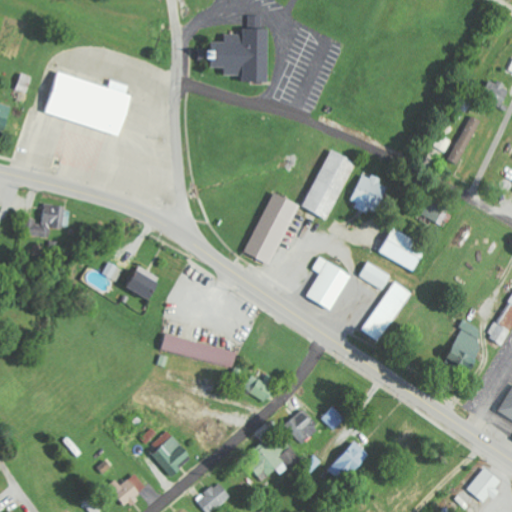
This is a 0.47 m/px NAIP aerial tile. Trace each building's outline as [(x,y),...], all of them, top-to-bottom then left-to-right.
[(272,28),(247,28),(247,34),(228,34),(228,43),(202,43),(202,59),(213,59),(213,67),(228,67),(228,75),(247,75),(247,81),(272,81),(272,28)] [(46,110),(59,72),(134,98),(120,136),(46,110)] [(18,89),(27,93),(35,78),(26,73),(18,89)] [(481,95),(501,108),(511,91),(511,90),(492,78),(481,95)] [(0,131),(8,133),(14,105),(0,101),(0,131)] [(451,159),(462,165),(482,121),(471,116),(451,159)] [(358,160),(332,149),(305,209),(330,220),(358,160)] [(378,212),(391,184),(372,176),(372,178),(363,174),(350,203),(369,212),(371,209),(378,212)] [(300,203),(273,192),(248,253),(274,264),(300,203)] [(441,222),(448,203),(432,197),(427,211),(420,209),(418,214),(441,222)] [(70,228),(72,207),(46,204),(44,221),(27,219),(25,234),(51,237),(52,226),(70,228)] [(380,252),(416,274),(431,249),(395,227),(380,252)] [(309,298),(336,310),(353,271),(320,257),(314,270),(320,272),(309,298)] [(125,269),(111,261),(104,274),(117,282),(125,269)] [(386,290),(393,274),(368,262),(361,278),(386,290)] [(154,298),(164,278),(138,266),(128,286),(154,298)] [(364,332),(381,343),(413,292),(396,281),(364,332)] [(511,331),(511,298),(489,335),(504,345),(511,331)] [(445,362),(472,374),(480,358),(472,354),(484,329),(465,320),(445,362)] [(164,351),(235,367),(239,351),(168,334),(164,351)] [(265,381),(253,374),(245,388),(267,402),(280,380),(269,374),(265,381)] [(511,392),(501,411),(511,417),(511,392)] [(323,417),(336,430),(347,419),(335,406),(323,417)] [(286,425),(302,445),(321,429),(305,409),(286,425)] [(303,461),(279,432),(246,459),(263,481),(285,463),(292,470),(303,461)] [(154,456),(174,476),(194,455),(174,435),(154,456)] [(328,470),(344,485),(372,455),(356,440),(328,470)] [(504,481),(488,467),(469,490),(488,505),(500,490),(498,488),(504,481)] [(111,484),(129,506),(150,489),(137,473),(123,485),(117,479),(111,484)] [(213,511),(233,497),(221,481),(197,499),(206,511),(213,511)] [(102,511),(89,497),(83,503),(90,511),(102,511)]
